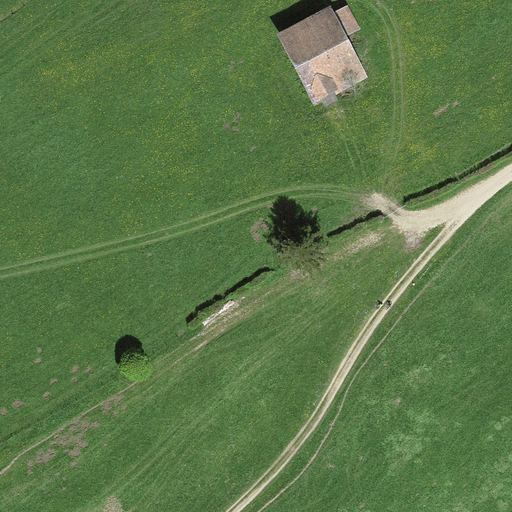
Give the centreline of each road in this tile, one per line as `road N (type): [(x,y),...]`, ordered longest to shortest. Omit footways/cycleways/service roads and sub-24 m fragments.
road 1 (track): [(0,291),(291,208),(369,201),(417,220),(462,209)]
road 2 (track): [(233,511),(306,433),(365,332),(462,209)]
